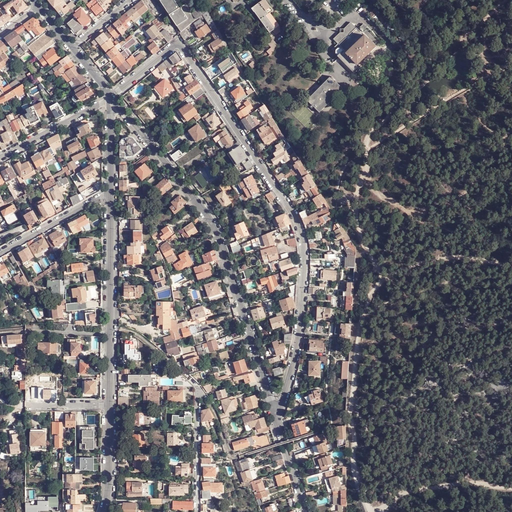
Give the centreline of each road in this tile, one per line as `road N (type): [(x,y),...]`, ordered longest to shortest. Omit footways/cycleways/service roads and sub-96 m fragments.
road 1 (residential): [(110,97),(180,44),(295,219),(304,256),(301,314),(293,367),(273,409)]
road 2 (residential): [(273,409),(214,230),(110,97)]
road 3 (track): [(463,0),(367,140),(357,216),(383,278)]
road 4 (track): [(383,278),(361,323),(351,410),(355,472),(371,511)]
road 5 (residential): [(111,332),(109,190)]
road 6 (track): [(378,511),(430,486),(511,489)]
road 7 (track): [(511,264),(433,260),(383,278)]
road 8 (residential): [(0,252),(109,190)]
road 9 (residential): [(0,157),(110,97)]
